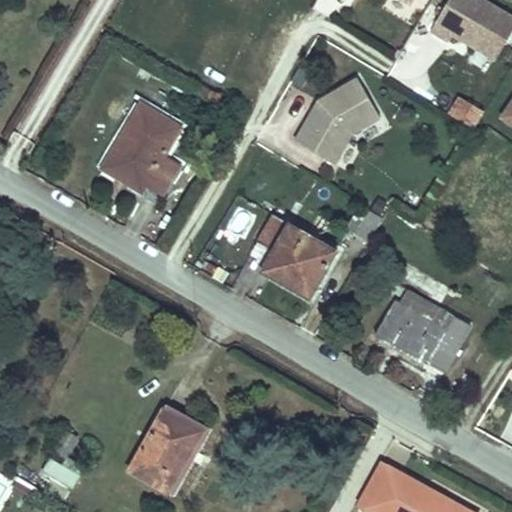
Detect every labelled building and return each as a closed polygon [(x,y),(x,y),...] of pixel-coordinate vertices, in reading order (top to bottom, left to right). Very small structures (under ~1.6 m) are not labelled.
[(511,39),(511,21),(479,0),(453,0),(432,33),(450,44),(454,37),(466,45),(470,37),(479,43),(475,50),(496,64),(511,39)] [(475,50),(479,43),(470,37),(466,45),(475,50)] [(319,101),(295,141),(334,164),(351,134),(380,118),(357,79),(319,101)] [(484,112),(459,97),(448,114),(474,129),(484,112)] [(511,104),(502,119),(511,125),(511,104)] [(143,106),(107,171),(165,204),(187,165),(170,155),(184,130),(143,106)] [(383,225),(375,220),(367,233),(359,228),(352,240),(361,245),(361,244),(375,252),(388,228),(383,225)] [(344,267),(273,223),(259,246),(285,262),(274,280),(318,307),(344,267)] [(511,235),(489,272),(511,285),(511,235)] [(449,336),(399,307),(377,342),(423,368),(430,359),(451,370),(475,332),(457,322),(449,336)] [(166,414),(129,478),(175,504),(212,439),(166,414)] [(68,439),(56,459),(68,466),(80,446),(68,439)] [(44,479),(73,496),(80,484),(63,473),(52,466),(44,479)] [(63,473),(80,484),(86,476),(68,466),(63,473)] [(378,468),(356,508),(363,511),(457,511),(443,504),(441,508),(431,503),(433,498),(378,468)] [(443,504),(433,498),(431,503),(441,508),(443,504)]
